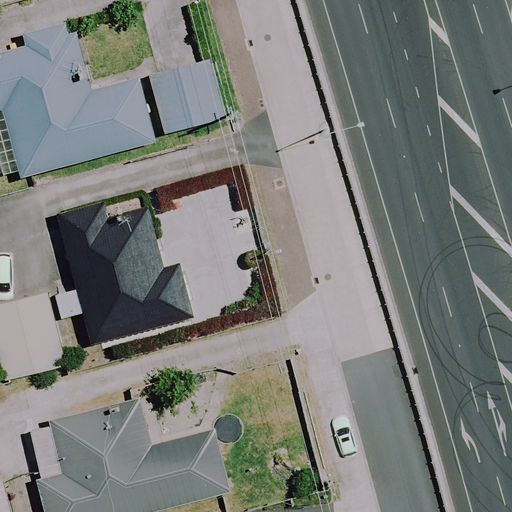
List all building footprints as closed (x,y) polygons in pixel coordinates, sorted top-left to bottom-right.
[(0,36),(0,151),(7,178),(164,136),(146,70),(93,84),(74,16),(0,36)] [(214,60),(161,75),(175,128),(228,114),(214,60)] [(154,180),(62,208),(103,341),(195,313),(154,180)] [(62,366),(46,298),(0,308),(0,343),(8,379),(62,366)] [(218,426),(145,447),(129,393),(55,414),(70,467),(39,476),(49,511),(145,511),(236,487),(218,426)]
